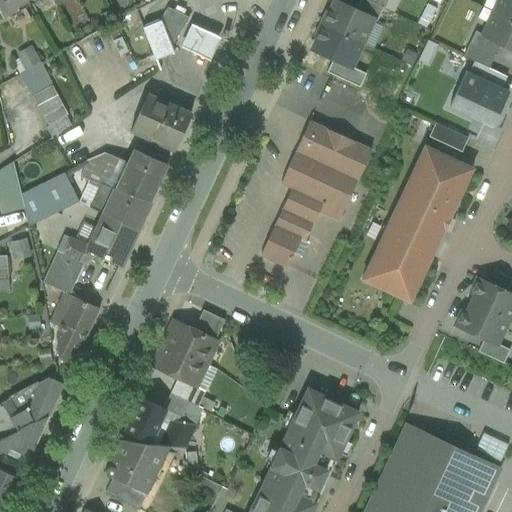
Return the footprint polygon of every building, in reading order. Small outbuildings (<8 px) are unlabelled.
[(0,0),(0,13),(2,18),(14,11),(16,6),(25,0),(0,0)] [(383,8),(364,0),(360,0),(355,11),(373,19),(373,20),(376,22),(383,8)] [(364,0),(383,8),(384,9),(387,0),(364,0)] [(511,0),(499,0),(494,12),(511,21),(511,0)] [(355,11),(334,1),(326,20),(324,19),(321,25),(362,44),(373,20),(373,19),(355,11)] [(186,18),(169,9),(152,16),(155,25),(161,23),(170,45),(186,18)] [(511,21),(494,12),(483,36),(482,37),(499,45),(511,50),(511,21)] [(155,25),(143,30),(155,60),(173,53),(170,45),(161,23),(155,25)] [(191,24),(179,47),(209,62),(221,39),(191,24)] [(483,36),(475,32),(469,44),(494,56),(499,45),(482,37),(483,36)] [(494,56),(469,44),(463,57),(488,69),(494,56)] [(40,64),(20,75),(26,85),(45,75),(40,64)] [(465,72),(448,108),(491,128),(508,92),(465,72)] [(45,75),(26,85),(32,97),(51,86),(45,75)] [(68,116),(52,86),(51,86),(32,97),(48,127),(66,117),(68,116)] [(190,115),(147,96),(132,132),(173,151),(190,115)] [(48,127),(46,128),(51,138),(71,127),(66,117),(48,127)] [(370,150),(309,121),(280,182),(291,188),(260,255),(287,267),(300,238),(304,240),(318,210),(338,219),(370,150)] [(469,139),(447,128),(442,139),(464,149),(469,139)] [(424,146),(361,280),(409,303),(472,169),(424,146)] [(166,166),(134,151),(127,165),(115,190),(149,202),(166,166)] [(104,155),(88,162),(81,178),(93,182),(104,155)] [(127,165),(104,155),(93,182),(100,185),(115,190),(127,165)] [(13,163),(0,171),(0,201),(3,213),(24,208),(13,163)] [(64,173),(32,188),(47,218),(78,202),(64,173)] [(115,190),(100,185),(89,208),(103,215),(115,190)] [(149,202),(115,190),(103,215),(137,230),(149,202)] [(137,230),(103,215),(90,243),(86,246),(72,240),(68,241),(63,254),(84,263),(96,255),(120,266),(137,230)] [(11,259),(27,255),(23,238),(7,242),(11,259)] [(63,254),(57,251),(42,284),(63,293),(64,292),(68,295),(84,263),(63,254)] [(511,295),(506,292),(477,279),(471,291),(472,295),(474,295),(470,304),(507,322),(511,311),(511,295)] [(8,280),(0,280),(0,292),(9,291),(8,280)] [(68,295),(64,292),(63,293),(51,323),(60,327),(56,334),(57,359),(72,365),(99,309),(68,295)] [(507,322),(470,304),(465,313),(464,312),(460,314),(455,326),(483,339),(496,345),(496,344),(507,322)] [(224,320),(202,310),(197,321),(204,325),(200,333),(215,340),(224,320)] [(200,333),(175,322),(164,345),(204,363),(215,341),(215,340),(200,333)] [(496,345),(483,339),(477,352),(503,364),(509,350),(496,344),(496,345)] [(204,363),(164,345),(154,368),(177,379),(194,387),(194,386),(205,391),(215,369),(204,363)] [(45,369),(46,377),(55,375),(54,368),(45,369)] [(48,378),(0,404),(1,405),(18,431),(34,423),(48,417),(62,384),(49,379),(48,379),(48,378)] [(194,387),(177,379),(170,394),(197,407),(205,391),(194,386),(194,387)] [(311,511),(358,413),(306,389),(248,511),(228,511),(225,511),(224,511),(311,511)] [(197,407),(170,394),(163,409),(166,410),(161,420),(169,423),(170,421),(195,425),(202,409),(197,407)] [(163,409),(139,398),(123,432),(151,443),(150,444),(163,446),(184,449),(196,425),(195,425),(170,421),(169,423),(161,420),(166,410),(163,409)] [(18,431),(1,405),(0,404),(0,429),(5,438),(18,431)] [(5,438),(0,440),(0,451),(2,452),(5,454),(27,463),(48,417),(34,423),(18,431),(5,438)] [(406,425),(364,511),(478,511),(499,469),(406,425)] [(484,460),(494,464),(502,441),(479,433),(473,451),(486,455),(484,460)] [(150,444),(119,440),(118,442),(120,443),(108,466),(107,467),(105,469),(104,472),(105,475),(106,477),(108,478),(109,478),(111,478),(112,478),(140,492),(141,490),(163,446),(150,444)] [(0,469),(0,511),(1,511),(3,511),(19,479),(0,469)] [(222,487),(200,477),(195,487),(217,498),(222,487)] [(140,492),(112,478),(105,493),(138,510),(147,493),(141,490),(140,492)]
